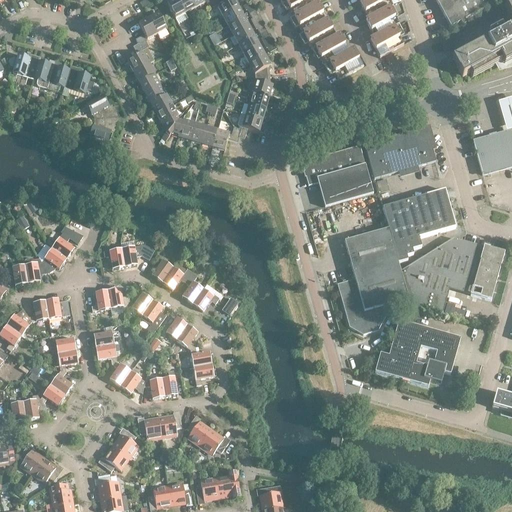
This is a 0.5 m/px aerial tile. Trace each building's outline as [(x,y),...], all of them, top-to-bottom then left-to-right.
[(185,15),(176,0),(175,0),(166,5),(177,24),(187,18),(185,15)] [(194,10),(188,0),(176,0),(185,15),(194,10)] [(201,0),(188,0),(194,10),(204,4),(201,0)] [(239,10),(233,0),(232,0),(218,8),(223,18),(239,10)] [(318,5),(314,0),(287,0),(285,1),(284,1),(280,3),(283,9),(287,7),(294,18),(318,5)] [(367,0),(360,4),(369,21),(393,8),(388,0),(367,0)] [(437,0),(453,30),(463,24),(464,26),(465,27),(466,27),(467,27),(468,27),(468,26),(469,26),(469,25),(468,24),(467,22),(507,0),(437,0)] [(500,30),(499,30),(489,35),(488,36),(488,37),(488,38),(489,41),(452,61),(456,69),(460,77),(461,78),(462,78),(463,78),(470,74),(472,79),(502,63),(504,66),(511,63),(511,0),(503,6),(511,21),(511,28),(504,33),(502,30),(501,30),(501,29),(500,29),(500,30)] [(144,2),(140,4),(143,11),(148,8),(144,2)] [(327,22),(318,5),(294,18),(289,20),(293,26),(297,24),(303,35),(327,22)] [(396,13),(393,8),(369,21),(366,23),(375,40),(399,27),(393,15),(396,13)] [(244,19),(239,10),(223,18),(228,28),(244,19)] [(158,15),(148,20),(157,36),(167,31),(158,15)] [(249,29),(244,19),(228,28),(233,37),(249,29)] [(157,36),(148,20),(138,25),(147,41),(157,36)] [(336,39),(327,22),(303,35),(299,37),(302,43),(306,41),(312,52),(336,39)] [(402,32),(399,27),(375,40),(370,42),(380,59),(403,46),(397,35),(402,32)] [(254,38),(249,29),(233,37),(238,47),(254,38)] [(339,37),(336,39),(312,52),(315,57),(318,56),(325,67),(349,54),(339,37)] [(260,47),(254,38),(238,47),(244,56),(260,47)] [(265,57),(260,47),(244,56),(249,66),(265,57)] [(353,51),(349,54),(325,67),(328,73),(332,70),(339,82),(363,69),(353,51)] [(150,55),(147,54),(144,56),(143,55),(139,57),(127,63),(133,74),(149,65),(154,63),(150,55)] [(13,74),(34,81),(39,63),(18,57),(13,74)] [(271,68),(265,57),(249,66),(255,76),(255,80),(269,78),(269,69),(271,68)] [(174,66),(172,61),(165,64),(168,69),(174,66)] [(54,68),(39,63),(34,81),(38,82),(38,84),(37,86),(38,88),(40,89),(47,91),(54,68)] [(155,76),(149,65),(133,74),(139,85),(155,76)] [(69,72),(54,68),(47,91),(55,93),(57,93),(59,92),(60,90),(60,88),(64,89),(69,72)] [(90,78),(69,72),(64,89),(85,96),(86,91),(92,92),(95,84),(89,83),(90,78)] [(160,87),(155,76),(139,85),(145,95),(160,87)] [(270,87),(269,78),(255,80),(255,83),(252,94),(269,99),(272,87),(270,87)] [(166,97),(160,87),(145,95),(151,106),(166,97)] [(269,99),(252,94),(249,106),(265,111),(269,99)] [(86,106),(95,122),(115,120),(102,97),(86,106)] [(172,108),(166,97),(151,106),(157,116),(172,108)] [(194,102),(191,97),(185,100),(188,105),(194,102)] [(511,100),(498,105),(506,131),(511,129),(511,100)] [(265,111),(249,106),(245,117),(262,122),(265,111)] [(178,119),(172,108),(157,116),(162,127),(164,126),(176,119),(178,119)] [(262,122),(245,117),(242,129),(247,130),(259,134),(262,122)] [(164,126),(167,132),(161,140),(165,143),(171,136),(178,138),(182,124),(178,123),(176,119),(164,126)] [(107,144),(115,120),(95,122),(90,139),(94,140),(93,146),(101,149),(102,143),(107,144)] [(81,121),(73,125),(75,130),(84,125),(81,121)] [(182,122),(182,124),(178,138),(177,140),(178,140),(178,139),(189,143),(194,126),(182,122)] [(206,129),(194,126),(189,143),(201,146),(206,129)] [(217,132),(206,129),(201,146),(212,150),(217,132)] [(233,129),(231,136),(229,136),(228,141),(237,144),(239,139),(244,140),(247,130),(242,129),(241,131),(233,129)] [(435,163),(426,129),(364,146),(374,181),(435,163)] [(229,136),(217,132),(212,150),(224,153),(228,141),(229,136)] [(511,133),(473,145),(482,176),(511,167),(511,133)] [(373,195),(359,147),(301,164),(308,188),(318,185),(325,209),(373,195)] [(244,170),(248,171),(251,172),(253,165),(254,162),(247,160),(244,170)] [(375,183),(378,194),(388,191),(385,180),(375,183)] [(445,192),(444,192),(382,209),(388,231),(398,265),(407,262),(406,258),(413,256),(412,252),(421,249),(418,240),(455,229),(448,204),(447,201),(445,192)] [(26,206),(22,206),(29,217),(37,211),(32,203),(26,206)] [(22,219),(16,223),(22,232),(28,228),(22,219)] [(14,222),(9,225),(14,234),(20,231),(14,222)] [(61,235),(62,236),(52,250),(67,261),(74,251),(66,245),(69,240),(78,246),(83,238),(64,230),(61,235)] [(398,265),(388,231),(344,243),(354,281),(337,286),(349,329),(363,336),(377,332),(385,318),(382,308),(408,301),(400,273),(398,265)] [(453,240),(400,273),(408,301),(409,306),(442,316),(442,315),(441,315),(448,289),(470,296),(470,297),(490,303),(500,268),(503,255),(504,255),(483,249),(482,252),(460,245),(461,242),(453,240)] [(121,245),(122,251),(125,269),(137,267),(136,259),(142,258),(149,262),(155,253),(144,247),(134,249),(133,243),(121,245)] [(67,261),(52,250),(42,264),(45,269),(48,276),(54,272),(53,270),(54,268),(60,271),(67,261)] [(125,269),(122,251),(103,254),(104,259),(110,258),(113,272),(125,269)] [(152,278),(162,285),(173,270),(158,259),(154,263),(159,267),(152,278)] [(24,263),(25,267),(28,286),(40,284),(39,277),(48,276),(45,269),(42,264),(39,261),(34,262),(32,260),(25,261),(24,263)] [(28,286),(25,267),(6,270),(7,276),(13,275),(15,288),(28,286)] [(175,267),(173,270),(162,285),(172,292),(180,281),(185,285),(192,274),(187,271),(185,273),(175,267)] [(197,278),(192,274),(185,285),(190,288),(182,299),(192,306),(203,291),(193,284),(197,278)] [(120,291),(108,293),(111,311),(128,308),(129,302),(122,304),(120,291)] [(212,298),(203,291),(192,306),(202,314),(210,303),(215,307),(219,300),(213,296),(212,298)] [(111,311),(108,293),(95,295),(98,308),(92,309),(92,314),(111,311)] [(135,306),(129,302),(128,308),(142,318),(153,303),(142,296),(135,306)] [(231,300),(223,312),(230,317),(239,305),(231,300)] [(58,301),(45,303),(49,321),(70,318),(67,303),(59,305),(58,301)] [(49,321),(45,303),(33,305),(35,318),(28,319),(31,324),(49,321)] [(163,310),(153,303),(142,318),(141,320),(151,327),(160,314),(163,310)] [(409,309),(406,318),(412,320),(414,311),(409,309)] [(19,318),(18,320),(14,317),(6,327),(22,338),(31,324),(28,319),(23,310),(17,316),(19,318)] [(165,319),(160,314),(151,327),(148,331),(153,335),(165,319)] [(473,318),(472,323),(483,327),(485,322),(473,318)] [(161,332),(176,343),(187,328),(177,320),(169,331),(164,327),(161,332)] [(22,338),(6,327),(0,336),(0,338),(10,345),(6,350),(11,353),(22,338)] [(403,327),(398,345),(394,362),(385,360),(379,378),(405,386),(433,393),(434,387),(446,390),(448,383),(449,379),(455,380),(465,345),(403,327)] [(197,335),(187,328),(176,343),(190,353),(195,350),(190,345),(197,335)] [(93,338),(95,350),(114,347),(113,339),(119,338),(118,333),(93,338)] [(56,349),(57,356),(76,353),(73,341),(50,345),(50,350),(56,349)] [(118,346),(114,347),(95,350),(97,362),(110,360),(112,367),(117,364),(115,354),(120,353),(118,346)] [(151,347),(148,351),(153,355),(156,350),(151,347)] [(196,356),(195,350),(190,353),(193,370),(212,367),(209,354),(196,356)] [(78,366),(76,353),(57,356),(60,373),(66,374),(65,368),(78,366)] [(131,374),(117,364),(112,367),(117,371),(109,382),(120,389),(131,374)] [(34,367),(30,373),(36,377),(40,372),(34,367)] [(214,379),(212,367),(193,370),(196,388),(202,387),(201,381),(214,379)] [(133,370),(131,374),(120,389),(130,396),(135,388),(139,391),(138,393),(142,396),(143,389),(145,384),(137,378),(139,374),(133,370)] [(66,374),(60,373),(50,387),(65,398),(73,388),(62,380),(66,374)] [(169,380),(162,381),(165,399),(177,397),(173,373),(168,374),(169,380)] [(32,375),(29,380),(39,387),(43,383),(32,375)] [(146,379),(145,384),(143,389),(150,388),(153,401),(165,399),(162,381),(152,382),(152,378),(146,379)] [(65,398),(50,387),(40,401),(43,406),(47,400),(58,408),(65,398)] [(511,398),(496,394),(491,409),(507,414),(506,418),(500,416),(500,417),(511,419),(511,398)] [(32,398),(33,402),(23,404),(26,422),(39,420),(37,413),(40,413),(40,415),(48,413),(43,406),(40,401),(37,397),(32,398)] [(14,425),(26,422),(23,404),(16,405),(15,399),(9,400),(14,425)] [(174,419),(159,421),(162,439),(177,437),(176,431),(181,430),(180,424),(175,425),(174,419)] [(162,439),(159,421),(144,424),(145,430),(139,431),(140,437),(146,436),(147,442),(162,439)] [(211,433),(198,424),(195,429),(190,426),(186,431),(191,434),(188,439),(200,448),(211,433)] [(223,442),(211,433),(200,448),(212,457),(216,452),(221,455),(224,450),(220,447),(223,442)] [(122,437),(113,450),(128,460),(137,448),(132,444),(136,439),(131,436),(127,441),(122,437)] [(6,447),(0,448),(0,466),(9,465),(8,459),(14,458),(13,452),(7,453),(6,447)] [(128,460),(113,450),(105,462),(110,465),(106,470),(111,474),(115,469),(120,472),(128,460)] [(20,467),(33,476),(43,462),(31,453),(27,458),(22,454),(19,459),(24,463),(20,467)] [(56,470),(43,462),(33,476),(45,485),(48,480),(53,484),(57,479),(52,475),(56,470)] [(99,487),(102,502),(119,499),(117,484),(111,485),(110,479),(104,480),(105,486),(99,487)] [(230,479),(215,482),(218,499),(233,497),(232,491),(238,490),(237,484),(231,485),(230,479)] [(218,499),(215,482),(200,484),(201,490),(195,491),(196,497),(202,496),(203,502),(218,499)] [(51,495),(54,509),(72,507),(69,492),(63,493),(62,487),(56,488),(57,494),(51,495)] [(183,487),(168,490),(171,507),(185,505),(184,499),(190,498),(190,492),(184,493),(183,487)] [(260,491),(263,511),(264,511),(281,509),(279,494),(281,494),(280,488),(260,491)] [(171,507),(168,490),(153,492),(154,498),(148,499),(149,505),(155,504),(156,510),(171,507)] [(121,511),(119,499),(102,502),(103,511),(121,511)]
